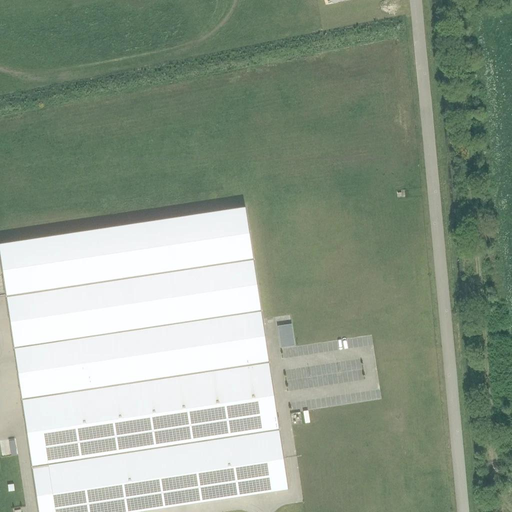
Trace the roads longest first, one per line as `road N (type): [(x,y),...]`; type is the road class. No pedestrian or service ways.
road 1 (unclassified): [(466,511),(415,0)]
road 2 (track): [(497,511),(453,0)]
